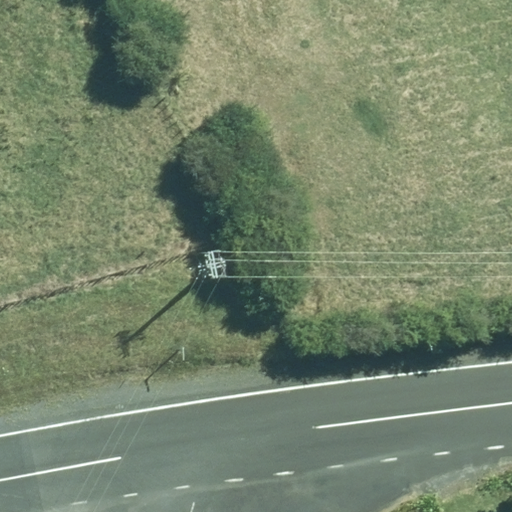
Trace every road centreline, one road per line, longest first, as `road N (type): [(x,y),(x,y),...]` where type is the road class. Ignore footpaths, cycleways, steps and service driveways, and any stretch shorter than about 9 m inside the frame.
road 1 (unclassified): [(191,449),(511,404)]
road 2 (unclassified): [(0,481),(191,449)]
